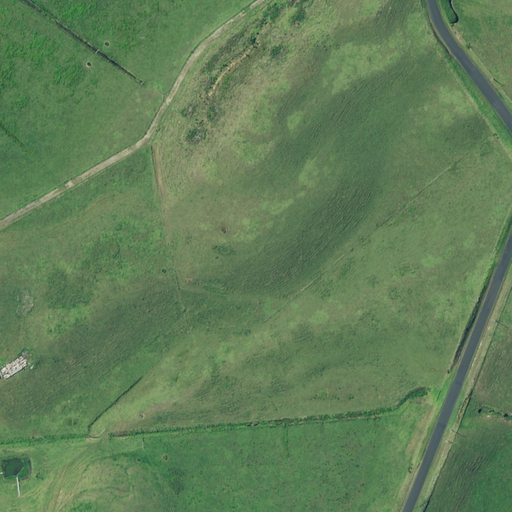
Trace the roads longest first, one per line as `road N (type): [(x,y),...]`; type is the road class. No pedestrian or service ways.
road 1 (unclassified): [(403,511),(511,234)]
road 2 (unclassified): [(511,124),(427,0)]
